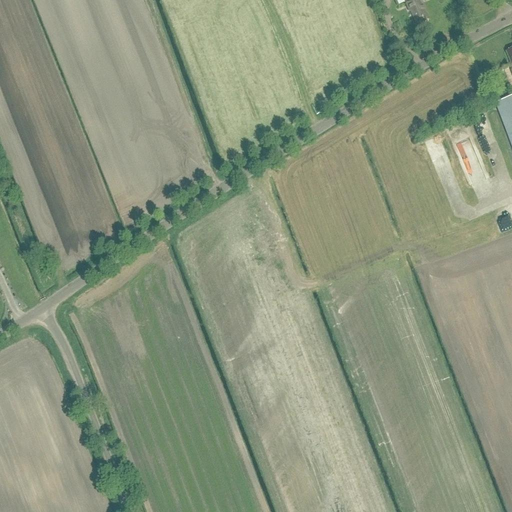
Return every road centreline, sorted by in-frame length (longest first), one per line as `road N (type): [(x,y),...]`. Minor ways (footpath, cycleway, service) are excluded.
road 1 (tertiary): [(39,310),(348,110),(511,17)]
road 2 (unclassified): [(128,511),(73,367),(39,310)]
